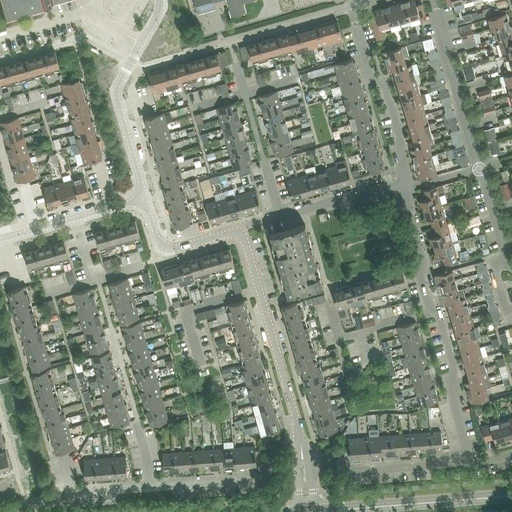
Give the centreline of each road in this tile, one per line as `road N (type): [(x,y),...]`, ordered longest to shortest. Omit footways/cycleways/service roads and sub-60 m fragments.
road 1 (residential): [(469,460),(449,388),(453,369),(421,283),(423,262),(402,190)]
road 2 (unclassified): [(303,462),(240,235)]
road 3 (tertiary): [(145,199),(116,94),(159,0)]
road 4 (tertiary): [(313,511),(511,497)]
road 5 (residential): [(400,184),(385,88),(370,77),(353,22)]
road 6 (residential): [(303,462),(331,461),(353,472),(469,460)]
road 7 (residential): [(148,488),(259,479),(271,466),(303,462)]
road 8 (residential): [(280,216),(236,62)]
road 9 (residential): [(478,168),(436,14)]
road 10 (tertiary): [(0,240),(145,199)]
road 11 (unclassified): [(240,235),(168,249),(159,244),(145,199)]
road 12 (residential): [(280,216),(400,184)]
